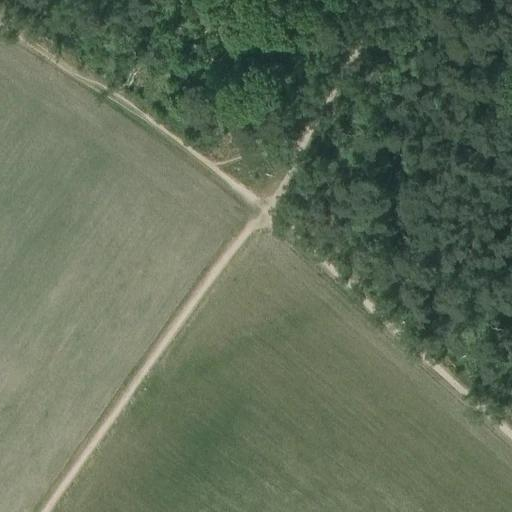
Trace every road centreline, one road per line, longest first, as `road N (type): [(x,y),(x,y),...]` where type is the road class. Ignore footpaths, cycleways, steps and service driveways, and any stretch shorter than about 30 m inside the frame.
road 1 (track): [(257,215),(47,511)]
road 2 (track): [(257,215),(511,442)]
road 3 (track): [(382,0),(257,215)]
